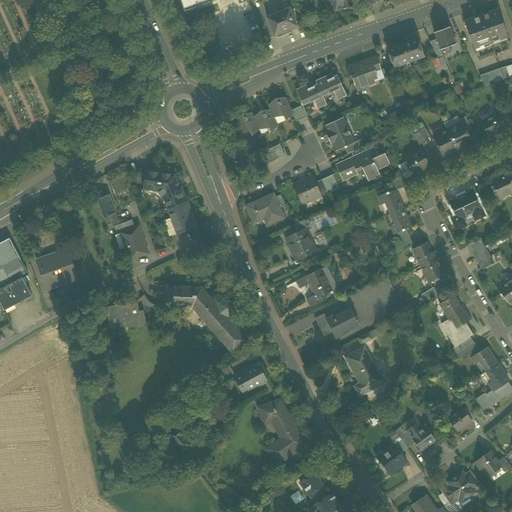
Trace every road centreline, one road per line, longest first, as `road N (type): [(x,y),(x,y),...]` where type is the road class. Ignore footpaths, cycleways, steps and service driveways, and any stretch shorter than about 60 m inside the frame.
road 1 (tertiary): [(229,229),(301,383),(378,505)]
road 2 (tertiary): [(202,100),(462,0)]
road 3 (residential): [(0,348),(229,229)]
road 4 (residential): [(502,337),(425,198),(448,179),(511,152)]
road 5 (tertiary): [(164,121),(0,213)]
road 6 (residential): [(511,405),(378,505)]
road 7 (unknown): [(300,366),(413,306)]
